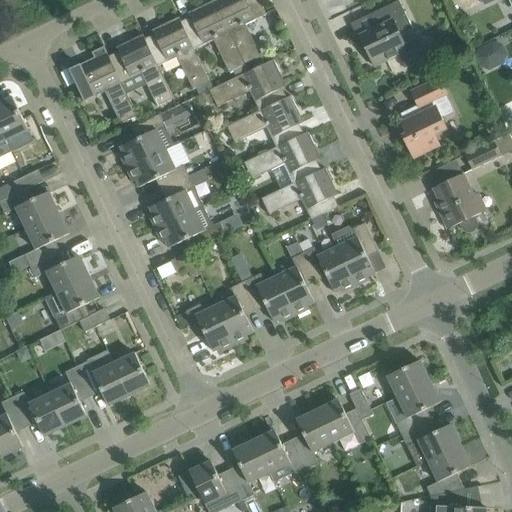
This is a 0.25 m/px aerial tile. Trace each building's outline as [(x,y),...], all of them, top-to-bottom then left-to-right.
[(246,65),(253,61),(262,57),(256,45),(250,43),(242,26),(267,15),(259,0),(216,0),(215,1),(246,65)] [(230,72),(246,65),(215,1),(203,6),(206,11),(182,22),(181,22),(194,50),(195,49),(214,40),(230,72)] [(401,36),(405,34),(414,29),(400,1),(352,24),(358,37),(357,37),(359,43),(361,42),(364,48),(366,47),(375,67),(399,56),(406,69),(427,58),(420,43),(407,49),(401,36)] [(181,22),(182,22),(180,18),(167,24),(169,28),(146,39),(145,40),(158,67),(159,67),(178,57),(194,90),(210,82),(195,49),(194,50),(181,22)] [(145,40),(146,39),(144,35),(131,41),(133,45),(110,57),(109,57),(122,84),(123,84),(142,74),(158,107),(174,99),(159,67),(158,67),(145,40)] [(479,48),(476,59),(480,68),(490,71),(505,64),(508,54),(503,46),(493,42),(479,48)] [(109,57),(110,57),(107,52),(95,58),(97,63),(72,74),(85,102),(110,90),(118,106),(116,112),(122,124),(138,116),(123,84),(122,84),(109,57)] [(260,112),(287,98),(276,75),(280,72),(274,60),(210,91),(218,107),(251,92),(260,112)] [(414,158),(432,149),(440,146),(435,135),(447,129),(442,118),(455,112),(447,95),(448,94),(441,79),(430,84),(412,92),(419,106),(402,114),(406,122),(403,124),(408,135),(404,137),(414,158)] [(198,97),(202,106),(212,101),(208,92),(198,97)] [(305,135),(305,134),(293,111),(298,109),(292,96),(287,98),(260,112),(227,127),(235,144),(268,128),(277,148),(305,135)] [(0,123),(8,140),(11,139),(29,130),(13,98),(0,103),(0,123)] [(142,137),(121,147),(124,154),(121,156),(127,169),(167,150),(175,146),(166,127),(160,115),(155,118),(137,126),(142,137)] [(277,148),(245,163),(253,180),(272,170),(282,190),(294,183),(295,184),(322,171),(322,170),(311,147),(315,145),(309,132),(305,134),(305,135),(277,148)] [(473,170),(502,156),(495,141),(465,155),(473,170)] [(190,177),(186,167),(184,165),(176,169),(167,150),(127,169),(134,182),(137,181),(140,188),(161,178),(166,188),(190,177)] [(244,166),(234,171),(239,180),(248,175),(244,166)] [(303,200),(312,221),(340,208),(328,183),(332,181),(326,168),(322,170),(322,171),(295,184),(294,183),(282,190),(262,199),(270,216),(303,200)] [(25,191),(44,182),(38,171),(14,183),(19,194),(25,191)] [(482,213),(474,195),(464,174),(434,189),(444,208),(439,210),(449,230),(461,223),(464,229),(467,232),(472,232),(474,231),(476,228),(477,224),(476,221),(474,217),(482,213)] [(204,207),(194,186),(190,177),(166,188),(171,198),(150,208),(153,215),(150,217),(157,230),(204,207)] [(30,202),(25,191),(19,194),(0,202),(5,214),(17,209),(27,229),(60,213),(50,192),(30,202)] [(221,223),(213,226),(204,207),(157,230),(163,243),(166,242),(170,249),(190,239),(195,249),(196,250),(227,235),(221,223)] [(31,267),(55,255),(50,244),(70,235),(60,213),(27,229),(37,250),(25,256),(31,267)] [(358,238),(338,247),(358,287),(371,280),(369,277),(376,274),(366,253),(376,248),(378,252),(379,252),(366,224),(353,230),(358,238)] [(344,293),(358,287),(338,247),(338,248),(319,257),(315,248),(304,254),(315,277),(326,272),(336,293),(343,290),(344,293)] [(192,279),(201,275),(191,252),(172,261),(177,273),(187,268),(192,279)] [(305,282),(315,277),(304,254),(293,259),(297,267),(278,277),(297,316),(310,310),(308,307),(315,303),(305,282)] [(58,293),(91,277),(81,256),(61,266),(55,255),(31,267),(36,278),(48,272),(58,293)] [(262,274),(243,283),(255,307),(265,302),(275,323),(282,319),(283,323),(297,316),(278,277),(266,282),(262,274)] [(58,293),(46,299),(62,331),(80,322),(86,319),(81,308),(101,298),(91,277),(58,293)] [(244,312),(255,307),(243,283),(232,289),(236,297),(217,306),(236,346),(249,339),(247,336),(255,333),(244,312)] [(236,346),(217,306),(205,312),(201,305),(187,312),(194,326),(200,323),(214,352),(221,349),(223,352),(236,346)] [(86,333),(92,330),(110,321),(105,310),(86,319),(80,322),(86,333)] [(497,325),(501,333),(502,335),(511,330),(511,329),(507,320),(497,325)] [(66,342),(61,331),(60,331),(54,334),(59,345),(66,342)] [(88,362),(77,367),(89,392),(100,387),(109,406),(131,396),(115,364),(109,350),(87,361),(88,362)] [(115,364),(131,396),(152,386),(136,353),(115,364)] [(399,398),(431,382),(421,361),(388,377),(399,398)] [(78,397),(89,392),(77,367),(66,373),(72,384),(51,394),(67,427),(88,417),(78,397)] [(402,435),(427,423),(422,413),(441,403),(431,382),(399,398),(409,419),(397,424),(402,435)] [(374,415),(371,409),(362,391),(351,396),(360,415),(363,420),(374,415)] [(67,427),(51,394),(30,404),(25,393),(13,398),(25,422),(36,417),(46,437),(67,427)] [(14,428),(25,422),(13,398),(2,403),(8,415),(0,418),(0,451),(3,458),(24,447),(14,428)] [(363,420),(360,415),(349,420),(340,400),(319,410),(334,443),(355,433),(361,445),(372,439),(363,420)] [(314,453),(334,443),(319,410),(298,420),(307,440),(296,445),(308,470),(319,464),(314,453)] [(427,423),(402,435),(412,456),(424,451),(429,462),(462,446),(452,425),(432,434),(427,423)] [(308,470),(296,445),(285,450),(276,431),(255,441),(271,474),(291,464),(297,475),(308,470)] [(250,484),(271,474),(255,441),(234,451),(243,471),(232,476),(244,500),(255,495),(250,484)] [(432,497),(459,491),(452,476),(472,467),(462,446),(429,462),(439,483),(428,488),(432,497)] [(212,461),(190,472),(191,473),(203,497),(209,511),(220,511),(244,500),(232,476),(222,481),(212,461)] [(192,503),(203,497),(191,473),(180,478),(192,503)] [(432,497),(432,506),(439,507),(438,511),(487,511),(488,508),(465,507),(465,490),(459,491),(432,497)] [(116,511),(156,511),(147,492),(114,508),(116,511)]
